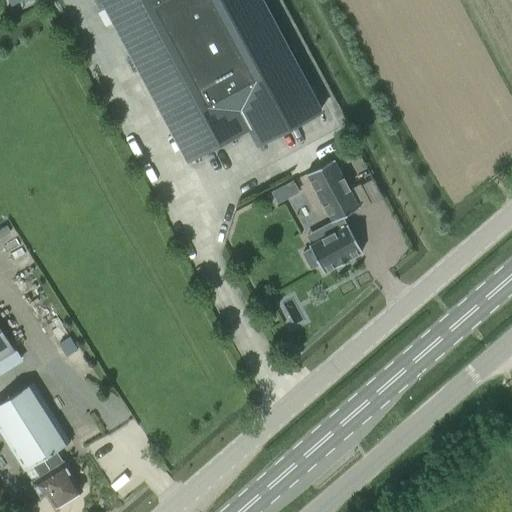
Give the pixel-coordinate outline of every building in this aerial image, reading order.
[(320,112),(259,0),(102,0),(189,160),(250,128),(259,145),(320,112)] [(359,208),(333,159),(306,174),(332,222),(333,221),(337,230),(309,245),(310,248),(302,253),(311,268),(319,264),(323,272),(335,266),(336,267),(350,259),(350,258),(362,252),(347,225),(346,225),(342,217),(359,208)] [(288,197),(282,187),(272,192),(277,202),(288,197)] [(291,197),(287,199),(304,235),(315,230),(304,206),(297,209),(291,197)] [(0,360),(15,351),(0,327),(0,360)] [(33,382),(0,402),(0,431),(24,470),(32,465),(56,450),(70,441),(33,382)] [(40,477),(32,482),(41,497),(47,493),(55,506),(82,490),(64,462),(63,462),(56,450),(32,465),(40,477)]
